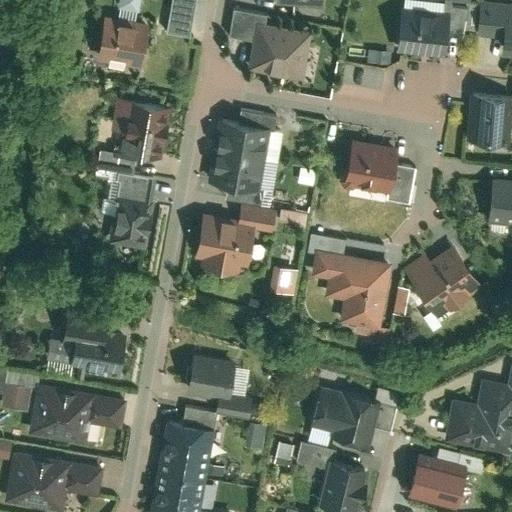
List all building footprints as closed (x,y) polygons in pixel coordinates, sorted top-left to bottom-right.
[(113,0),(113,6),(134,10),(135,0),(113,0)] [(195,0),(170,0),(165,35),(188,39),(195,0)] [(442,13),(440,35),(457,36),(463,2),(443,0),(438,0),(437,13),(442,13)] [(511,4),(474,2),(472,37),(496,38),(495,55),(511,55),(511,4)] [(394,9),(391,52),(438,56),(440,35),(442,13),(437,13),(394,9)] [(225,36),(252,40),(254,24),(262,25),(263,17),(228,12),(225,36)] [(141,68),(147,23),(133,21),(133,24),(117,22),(118,19),(103,16),(96,61),(141,68)] [(262,25),(254,24),(252,40),(247,72),(303,80),(310,32),(262,25)] [(503,142),(506,94),(464,91),(461,140),(503,142)] [(161,158),(168,108),(114,99),(109,128),(120,130),(117,151),(134,153),(161,158)] [(239,112),(237,123),(268,127),(268,130),(279,132),(281,115),(272,114),(271,117),(239,112)] [(296,117),(281,115),(279,132),(294,134),(296,117)] [(237,123),(216,120),(207,180),(226,183),(259,188),(268,130),(268,127),(237,123)] [(390,142),(347,136),(339,183),(382,190),(386,164),(390,142)] [(131,175),(134,153),(117,151),(112,150),(112,152),(99,150),(96,169),(120,173),(131,175)] [(409,168),(386,164),(382,190),(381,199),(404,202),(409,168)] [(120,173),(116,201),(151,207),(156,179),(131,175),(120,173)] [(511,180),(509,180),(488,178),(484,219),(503,221),(502,228),(511,228),(511,180)] [(259,188),(226,183),(223,199),(240,201),(256,204),(259,188)] [(116,201),(109,243),(143,249),(151,207),(116,201)] [(256,204),(240,201),(237,218),(237,221),(253,224),(252,230),(271,233),(275,207),(256,204)] [(276,204),(274,218),(301,222),(303,208),(276,204)] [(252,230),(253,224),(237,221),(237,218),(201,213),(194,256),(200,257),(199,265),(237,270),(238,263),(246,264),(252,230)] [(314,249),(341,254),(343,239),(309,233),(306,251),(313,252),(314,249)] [(431,314),(476,285),(450,243),(425,259),(421,253),(401,267),(431,314)] [(374,329),(385,262),(341,254),(314,249),(313,252),(309,275),(326,278),(323,296),(343,299),(339,323),(374,329)] [(290,290),(292,264),(271,261),(268,287),(290,290)] [(386,308),(397,311),(404,284),(393,281),(386,308)] [(67,340),(64,364),(113,372),(120,329),(97,325),(98,318),(60,312),(56,338),(67,340)] [(179,335),(166,333),(163,347),(177,349),(179,335)] [(228,360),(187,353),(181,393),(211,397),(222,399),(223,389),(228,360)] [(446,397),(438,440),(499,451),(509,399),(511,399),(511,359),(507,359),(502,380),(476,375),(470,401),(446,397)] [(121,397),(32,382),(23,433),(79,442),(83,422),(116,428),(121,397)] [(366,425),(373,400),(312,385),(302,424),(324,430),(322,437),(361,447),(366,425)] [(222,399),(211,397),(209,411),(242,416),(246,393),(223,389),(222,399)] [(373,400),(366,425),(384,429),(390,404),(373,400)] [(195,503),(207,430),(161,423),(145,511),(229,511),(230,509),(195,503)] [(288,461),(320,468),(321,460),(327,461),(329,450),(292,442),(288,461)] [(432,448),(429,458),(459,466),(475,470),(478,460),(432,448)] [(96,465),(13,450),(4,500),(60,510),(63,490),(91,495),(96,465)] [(448,507),(459,466),(429,458),(411,454),(400,495),(448,507)] [(337,511),(350,511),(360,468),(327,461),(321,460),(320,468),(311,506),(337,511)]
